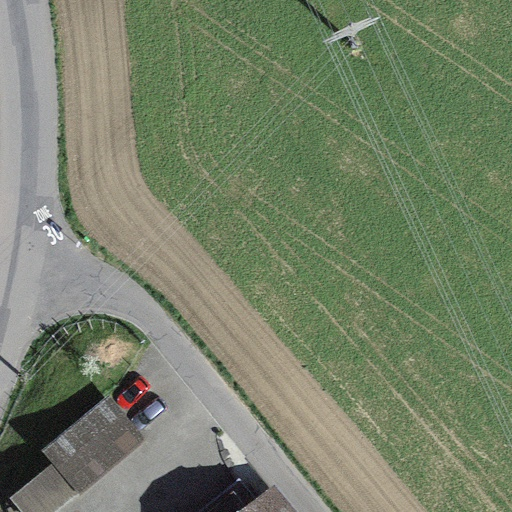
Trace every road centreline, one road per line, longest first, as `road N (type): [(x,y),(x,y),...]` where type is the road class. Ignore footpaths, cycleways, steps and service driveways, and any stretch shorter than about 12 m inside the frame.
road 1 (unclassified): [(29,239),(157,324),(319,511)]
road 2 (residential): [(29,239),(28,52),(16,0)]
